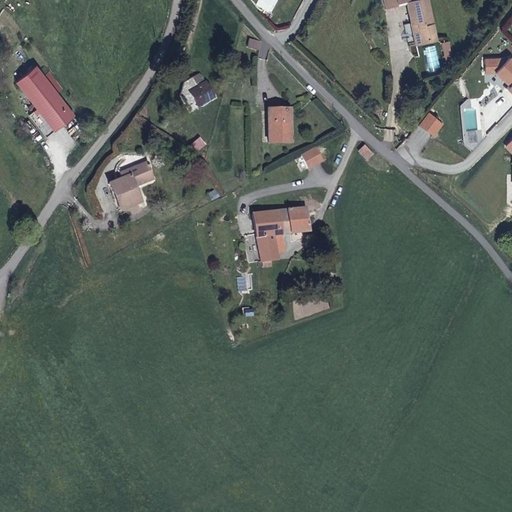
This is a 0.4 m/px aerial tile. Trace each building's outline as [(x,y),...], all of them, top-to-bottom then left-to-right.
[(383,0),(385,9),(397,7),(396,4),(406,2),(411,23),(417,21),(422,43),(436,40),(427,0),(383,0)] [(417,21),(411,23),(415,44),(422,43),(417,21)] [(259,50),(261,42),(248,39),(246,46),(259,50)] [(445,65),(453,64),(448,41),(440,42),(445,65)] [(511,92),(511,59),(509,57),(504,62),(499,57),(484,58),(485,71),(495,71),(509,84),(506,87),(511,92)] [(33,106),(51,129),(70,114),(31,63),(11,79),(33,106)] [(199,87),(194,76),(184,81),(180,93),(190,112),(199,107),(198,103),(213,95),(206,83),(199,87)] [(44,136),(51,129),(33,106),(25,112),(44,136)] [(269,143),(291,142),(290,109),(269,110),(269,143)] [(443,124),(430,113),(420,124),(433,135),(443,124)] [(200,136),(189,145),(196,153),(207,144),(200,136)] [(373,155),(364,146),(359,151),(368,160),(373,155)] [(316,148),(301,156),(308,169),(323,161),(316,148)] [(107,186),(120,213),(143,202),(136,189),(154,180),(144,162),(119,175),(121,179),(107,186)] [(208,192),(211,200),(219,198),(215,189),(208,192)] [(275,234),(284,233),(291,232),(296,232),(309,230),(306,209),(253,214),(256,236),(275,234)] [(284,233),(275,234),(278,254),(285,250),(284,233)] [(278,254),(275,234),(256,236),(259,265),(270,264),(269,258),(278,257),(278,254)]
